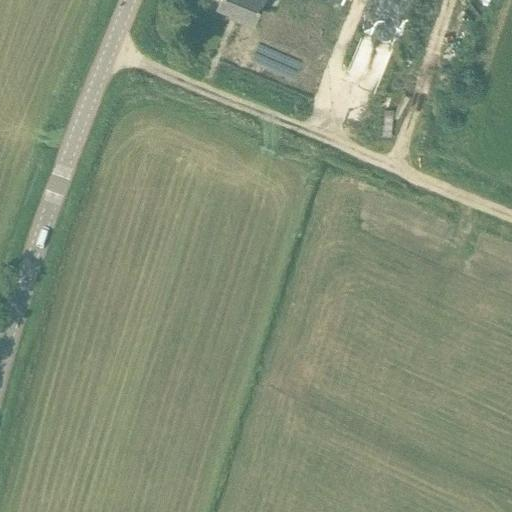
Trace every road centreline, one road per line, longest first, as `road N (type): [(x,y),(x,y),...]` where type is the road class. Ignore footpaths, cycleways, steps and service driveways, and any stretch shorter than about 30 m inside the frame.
road 1 (track): [(511,214),(102,47)]
road 2 (unclassified): [(0,369),(31,256),(122,0)]
